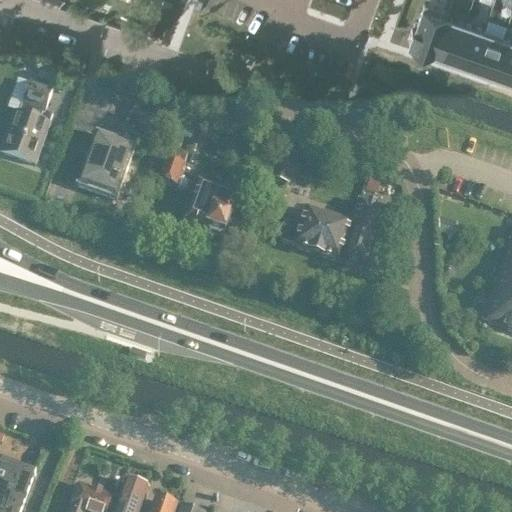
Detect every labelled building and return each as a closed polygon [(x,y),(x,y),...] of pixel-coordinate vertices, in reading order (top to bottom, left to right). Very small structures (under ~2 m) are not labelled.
[(162,35),(171,9),(150,2),(141,27),(162,35)] [(412,27),(408,38),(411,39),(410,43),(432,51),(445,16),(446,16),(448,12),(439,9),(424,3),(415,28),(412,27)] [(464,22),(446,16),(445,16),(432,51),(451,58),(464,22)] [(484,29),(464,22),(451,58),(471,65),(477,48),(484,29)] [(503,36),(484,29),(477,48),(471,65),(490,72),(503,36)] [(511,72),(511,39),(503,36),(490,72),(510,79),(511,72)] [(0,152),(34,164),(48,122),(39,119),(42,111),(44,111),(52,89),(29,82),(21,103),(23,104),(20,112),(15,111),(0,152)] [(141,118),(165,125),(168,113),(145,106),(141,118)] [(76,186),(115,199),(137,136),(123,131),(122,136),(115,134),(113,137),(96,131),(76,186)] [(270,176),(288,181),(296,154),(278,149),(270,176)] [(159,179),(175,185),(183,162),(167,156),(159,179)] [(229,220),(237,196),(199,183),(186,219),(206,227),(207,227),(210,232),(218,234),(223,233),(224,233),(226,229),(233,232),(236,222),(229,220)] [(293,246),(364,270),(384,210),(358,201),(353,215),(354,215),(351,223),(305,208),(300,226),(288,222),(284,223),(280,226),(279,228),(278,233),(279,237),(282,240),(294,244),(293,246)] [(449,220),(445,231),(461,237),(465,226),(449,220)] [(511,236),(483,320),(511,330),(511,236)] [(147,352),(129,347),(127,353),(145,359),(147,352)] [(0,511),(18,511),(35,468),(21,464),(20,467),(0,459),(0,511)] [(124,481),(113,511),(138,511),(147,489),(124,481)] [(110,511),(116,498),(77,484),(67,511),(110,511)] [(174,511),(176,508),(176,506),(155,499),(150,511),(174,511)]
